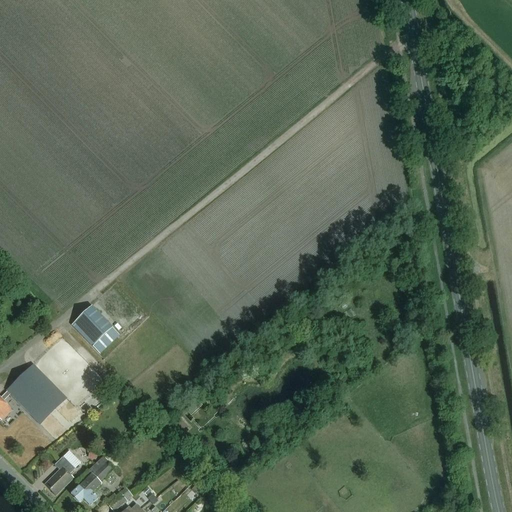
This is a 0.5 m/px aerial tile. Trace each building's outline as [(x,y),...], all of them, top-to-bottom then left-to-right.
[(119,336),(101,317),(92,307),(71,326),(98,355),(119,336)] [(40,426),(66,400),(33,367),(7,392),(7,393),(0,400),(0,399),(0,420),(1,422),(12,411),(3,403),(10,395),(40,426)] [(171,427),(180,436),(188,429),(179,419),(171,427)] [(88,459),(96,461),(97,454),(89,452),(88,459)] [(59,471),(44,486),(56,497),(73,480),(69,476),(75,470),(63,458),(54,467),(59,471)] [(99,483),(114,469),(103,458),(89,473),(91,476),(71,495),(79,504),(83,500),(90,507),(98,500),(92,494),(101,485),(99,483)] [(200,484),(193,491),(199,498),(207,491),(200,484)] [(147,489),(142,493),(146,497),(151,493),(147,489)] [(126,490),(108,506),(112,511),(116,511),(133,498),(126,490)]
